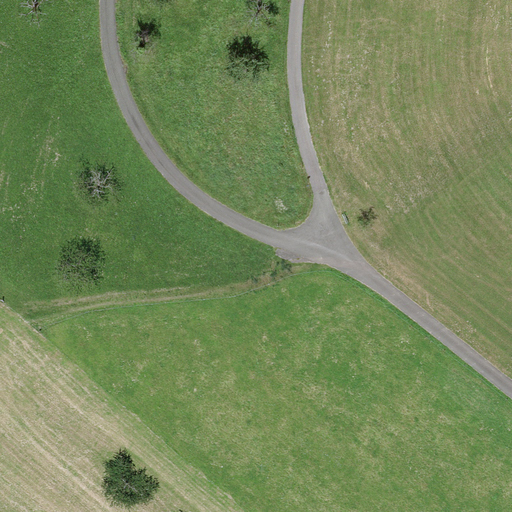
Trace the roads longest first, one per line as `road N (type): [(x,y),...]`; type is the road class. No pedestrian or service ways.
road 1 (track): [(324,251),(255,233),(180,186),(140,138),(113,83),(105,0)]
road 2 (track): [(511,393),(324,251)]
